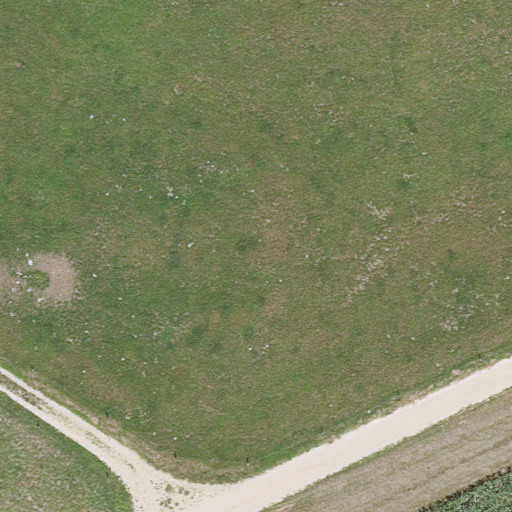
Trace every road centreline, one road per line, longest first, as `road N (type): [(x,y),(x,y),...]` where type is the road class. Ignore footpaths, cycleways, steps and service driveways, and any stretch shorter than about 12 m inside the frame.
road 1 (track): [(217,511),(511,370)]
road 2 (track): [(168,511),(120,461),(0,384)]
